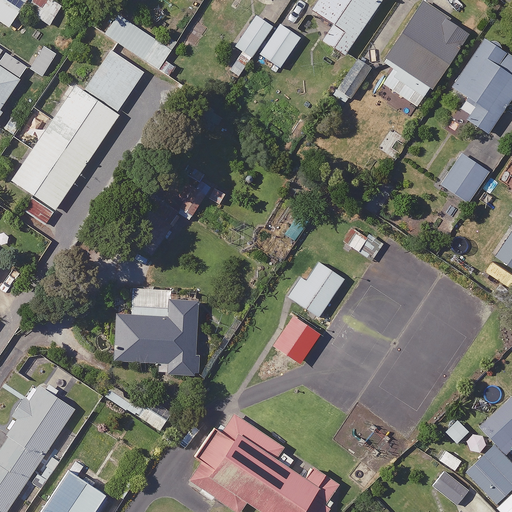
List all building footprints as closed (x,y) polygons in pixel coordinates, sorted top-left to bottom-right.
[(61,10),(45,0),(0,0),(0,19),(11,26),(23,7),(51,25),(61,10)] [(382,0),(318,0),(313,9),(334,23),(323,39),(345,54),(382,0)] [(468,31),(421,0),(384,57),(396,65),(384,84),(418,106),(468,31)] [(183,56),(120,14),(107,34),(170,75),(183,56)] [(273,26),(256,15),(226,61),(242,72),(273,26)] [(302,36),(282,22),(260,54),(281,67),(302,36)] [(511,99),(511,53),(485,36),(453,86),(468,96),(458,112),(490,133),(511,99)] [(58,52),(46,43),(28,69),(41,77),(58,52)] [(0,109),(28,69),(0,49),(0,109)] [(144,72),(112,50),(85,91),(77,85),(52,123),(36,112),(18,138),(34,148),(13,179),(57,209),(121,112),(119,110),(144,72)] [(370,68),(358,60),(340,88),(352,96),(370,68)] [(490,171),(462,152),(441,183),(469,202),(490,171)] [(392,191),(378,185),(368,206),(382,213),(392,191)] [(206,193),(193,186),(177,212),(190,219),(206,193)] [(152,257),(177,213),(159,203),(135,247),(152,257)] [(309,222),(297,213),(284,232),(295,240),(309,222)] [(382,244),(358,229),(348,244),(373,260),(382,244)] [(511,236),(499,255),(511,263),(511,236)] [(344,278),(318,261),(307,278),(302,275),(289,296),(320,316),(344,278)] [(167,299),(168,288),(134,287),(133,313),(116,313),(115,360),(160,361),(160,372),(197,373),(200,300),(167,299)] [(302,338),(289,330),(274,356),(285,363),(289,356),(298,362),(306,348),(299,343),(302,338)] [(0,511),(6,511),(75,408),(40,385),(0,445),(0,511)] [(110,385),(105,395),(137,414),(142,405),(110,385)] [(142,405),(137,414),(162,430),(173,412),(148,396),(142,405)] [(511,398),(481,425),(507,454),(511,449),(511,398)] [(284,445),(235,411),(222,430),(217,426),(197,455),(203,459),(190,478),(239,511),(248,500),(266,511),(326,511),(333,502),(329,499),(339,483),(312,465),(305,476),(277,456),(284,445)] [(469,431),(458,419),(446,431),(457,443),(469,431)] [(511,486),(511,462),(495,444),(467,470),(496,501),(511,486)] [(465,461),(447,446),(438,457),(456,471),(465,461)] [(150,458),(137,449),(111,489),(124,498),(150,458)] [(378,473),(360,460),(348,477),(365,490),(378,473)] [(94,511),(111,486),(74,461),(40,511),(94,511)] [(471,490),(445,470),(433,485),(459,505),(471,490)] [(511,511),(511,493),(498,507),(503,511),(511,511)]
